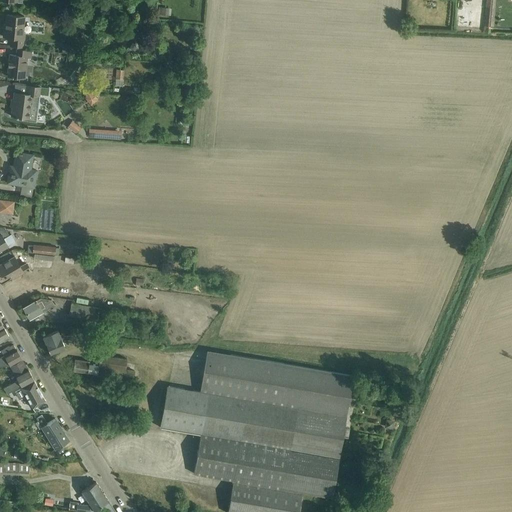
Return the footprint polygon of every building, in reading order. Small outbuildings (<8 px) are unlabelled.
[(487,0),(484,32),(491,32),(493,0),(487,0)] [(158,7),(157,14),(170,16),(171,8),(158,7)] [(23,47),(24,38),(22,38),(24,16),(7,15),(6,28),(4,28),(3,36),(11,37),(10,45),(23,47)] [(31,57),(31,49),(16,48),(15,54),(9,54),(6,76),(24,78),(26,56),(31,57)] [(124,80),(125,68),(117,68),(117,80),(124,80)] [(14,92),(11,115),(15,116),(15,117),(17,118),(18,119),(19,119),(19,120),(20,120),(21,120),(22,120),(23,120),(24,120),(25,120),(26,120),(26,119),(35,120),(39,95),(39,94),(48,95),(48,88),(40,87),(26,85),(25,93),(14,92)] [(86,95),(93,104),(101,97),(94,88),(86,95)] [(82,127),(73,120),(69,126),(78,132),(82,127)] [(91,127),(91,136),(124,138),(125,129),(91,127)] [(31,196),(33,186),(34,187),(37,170),(31,169),(33,154),(16,152),(13,170),(10,170),(8,182),(21,185),(19,194),(31,196)] [(0,249),(0,250),(14,242),(10,235),(9,236),(5,228),(0,228),(0,249)] [(32,245),(31,253),(35,253),(54,255),(54,247),(32,245)] [(14,278),(30,268),(26,262),(20,266),(15,256),(0,265),(0,270),(4,277),(11,273),(14,278)] [(24,307),(30,318),(41,311),(41,312),(54,305),(51,299),(40,298),(24,307)] [(97,320),(99,308),(71,303),(69,315),(97,320)] [(0,329),(0,341),(9,336),(4,327),(0,329)] [(63,342),(74,342),(73,335),(63,335),(63,334),(60,334),(58,330),(43,336),(50,354),(66,347),(63,342)] [(0,366),(11,367),(10,365),(22,358),(14,344),(13,344),(1,351),(7,360),(0,359),(0,366)] [(194,474),(233,481),(302,493),(332,498),(339,459),(290,451),(290,449),(339,457),(353,376),(207,350),(200,391),(168,385),(160,428),(201,435),(194,474)] [(134,371),(125,369),(127,358),(100,355),(99,363),(74,360),(73,370),(97,374),(97,377),(133,382),(134,371)] [(18,379),(4,387),(7,394),(21,386),(21,387),(34,380),(22,358),(10,365),(11,367),(18,379)] [(32,408),(46,401),(34,380),(21,387),(22,388),(15,392),(19,399),(26,396),(32,408)] [(84,383),(73,389),(78,399),(89,394),(84,383)] [(43,417),(37,420),(39,423),(50,441),(55,449),(69,440),(56,419),(47,424),(43,417)] [(30,464),(21,464),(0,463),(0,472),(30,474),(30,464)] [(299,511),(302,493),(233,481),(227,511),(299,511)] [(91,505),(79,503),(71,502),(70,509),(77,511),(89,511),(91,511),(108,501),(97,482),(82,492),(91,505)]
